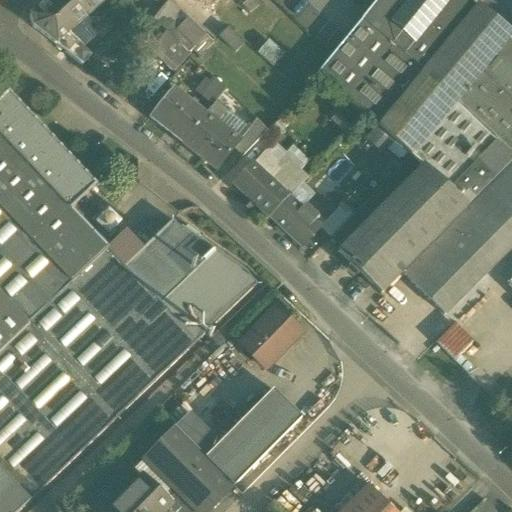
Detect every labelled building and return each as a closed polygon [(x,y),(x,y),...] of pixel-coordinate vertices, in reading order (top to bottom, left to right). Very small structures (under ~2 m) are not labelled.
[(69,35),(80,24),(87,18),(70,0),(48,0),(30,18),(33,29),(81,66),(90,57),(83,49),(69,35)] [(70,0),(87,18),(106,0),(70,0)] [(201,0),(211,8),(218,0),(201,0)] [(511,45),(506,41),(507,40),(511,34),(511,33),(478,6),(470,0),(378,0),(361,22),(392,47),(495,144),(511,159),(511,45)] [(152,18),(166,32),(182,13),(172,4),(169,1),(152,18)] [(177,32),(198,51),(212,35),(191,16),(177,32)] [(92,23),(87,18),(80,24),(85,29),(89,25),(92,23)] [(318,74),(348,100),(392,47),(361,22),(318,74)] [(97,36),(89,25),(85,29),(80,24),(69,35),(83,49),(97,36)] [(190,55),(166,32),(153,49),(150,53),(174,74),(190,56),(190,55)] [(268,44),(261,53),(275,64),(282,55),(268,44)] [(495,144),(392,47),(348,100),(366,117),(423,167),(449,191),(495,144)] [(201,98),(215,81),(212,78),(209,82),(204,79),(193,92),(201,98)] [(201,98),(212,108),(215,104),(225,91),(215,81),(201,98)] [(149,119),(182,145),(205,115),(173,89),(149,119)] [(0,297),(27,326),(0,351),(0,472),(29,503),(197,343),(125,268),(107,249),(71,211),(96,188),(8,94),(0,101),(0,297)] [(212,108),(205,115),(182,145),(216,171),(237,145),(239,142),(238,141),(237,141),(216,124),(226,112),(215,104),(212,108)] [(350,128),(337,114),(329,121),(343,135),(350,128)] [(237,145),(247,153),(267,132),(256,121),(239,142),(237,145)] [(259,142),(268,150),(285,132),(276,124),(268,133),(259,142)] [(384,154),(394,143),(377,127),(365,140),(382,156),(384,154)] [(410,157),(394,143),(384,154),(400,167),(410,157)] [(511,159),(495,144),(449,191),(467,207),(486,188),(511,161),(511,159)] [(292,147),(283,157),(289,162),(300,173),(309,163),(292,147)] [(266,152),(253,166),(271,182),(279,173),(278,172),(289,162),(283,157),(283,156),(277,162),(266,152)] [(511,161),(486,188),(511,214),(511,161)] [(279,173),(297,190),(302,184),(307,179),(300,173),(289,162),(278,172),(279,173)] [(233,187),(269,219),(288,199),(297,190),(279,173),(271,182),(253,166),(233,187)] [(410,265),(467,207),(449,191),(423,167),(368,223),(401,256),(410,265)] [(315,196),(302,184),(297,190),(288,199),(301,211),(304,207),(315,196)] [(444,317),(511,247),(511,214),(486,188),(467,207),(410,265),(401,275),(444,317)] [(301,211),(288,199),(269,219),(301,249),(320,230),(320,229),(314,223),(317,219),(304,207),(301,211)] [(95,222),(109,235),(121,222),(108,209),(95,222)] [(320,230),(329,239),(349,219),(339,210),(320,229),(320,230)] [(144,250),(125,268),(197,343),(256,286),(244,273),(172,223),(144,250)] [(359,275),(371,287),(401,256),(368,223),(337,254),(349,266),(347,268),(357,277),(359,275)] [(126,231),(107,249),(125,268),(144,250),(126,231)] [(410,265),(401,256),(371,287),(380,296),(401,275),(410,265)] [(0,351),(27,326),(0,297),(0,351)] [(239,346),(265,371),(301,334),(276,309),(239,346)] [(435,345),(453,363),(472,344),(454,326),(435,345)] [(204,344),(214,354),(225,343),(215,333),(204,344)] [(188,417),(175,430),(205,460),(233,488),(301,420),(273,392),(218,447),(188,417)] [(209,511),(233,488),(205,460),(175,430),(144,461),(170,487),(189,506),(195,511),(209,511)] [(170,487),(144,461),(134,471),(142,479),(160,497),(170,487)] [(0,511),(19,511),(29,503),(0,472),(0,511)] [(165,511),(170,508),(170,507),(160,497),(142,479),(109,511),(165,511)] [(341,511),(393,511),(367,486),(341,511)] [(170,508),(173,511),(182,511),(189,506),(170,487),(160,497),(170,507),(170,508)]
